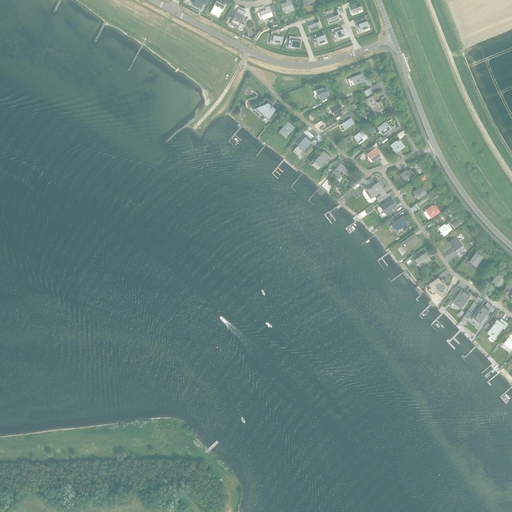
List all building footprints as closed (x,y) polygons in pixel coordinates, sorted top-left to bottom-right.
[(194,0),(193,4),(200,8),(203,3),(206,4),(208,0),(194,0)] [(294,11),(293,8),(289,0),(286,0),(287,2),(281,4),(284,12),(289,10),(290,12),(294,11)] [(224,5),(216,1),(210,13),(218,17),(224,5)] [(350,6),(352,13),(362,9),(360,2),(350,6)] [(266,10),(260,12),(263,19),(268,18),(268,19),(271,18),(272,20),(275,18),(274,15),(272,16),(269,6),(265,7),(266,10)] [(244,16),(246,13),(238,9),(237,12),(230,24),(238,28),(244,16)] [(329,21),(339,18),(337,11),(327,15),(329,21)] [(318,18),(308,22),(310,28),(320,25),(318,18)] [(356,25),(359,33),(365,31),(365,29),(369,27),(367,21),(355,25),(356,25)] [(332,33),(335,41),(341,38),(341,37),(345,35),(346,35),(343,29),(332,33)] [(271,35),(269,43),(276,44),(277,42),(281,43),(282,36),(270,35),(271,35)] [(313,39),(316,47),(322,44),(322,43),(326,41),(327,41),(324,35),(313,39)] [(289,40),(288,48),(295,49),(295,47),(300,47),(299,48),(300,48),(301,41),(289,39),(289,40)] [(365,81),(362,74),(352,77),(355,84),(365,81)] [(373,93),(370,87),(364,91),(366,96),(373,93)] [(326,88),(323,89),(322,88),(316,90),(319,99),(329,95),(326,88)] [(372,115),(384,109),(380,101),(377,103),(373,95),(367,99),(370,106),(368,107),(372,115)] [(276,113),(269,107),(271,106),(268,103),(265,104),(253,109),(255,109),(270,121),(276,113)] [(339,104),(330,109),(334,115),(339,112),(341,115),(347,111),(347,110),(345,108),(343,110),(339,104)] [(354,123),(350,118),(353,116),(351,112),(343,118),(345,121),(338,125),(342,131),(354,123)] [(290,123),(291,123),(288,120),(278,132),(285,137),(294,127),(290,123)] [(387,122),(384,124),(383,123),(377,127),(383,134),(391,128),(387,122)] [(362,130),(353,136),(359,143),(367,137),(362,130)] [(312,141),(306,135),(294,149),(300,154),(302,152),(305,155),(312,146),(309,144),(312,141)] [(397,142),(396,140),(391,145),(396,152),(404,146),(400,140),(397,142)] [(376,149),(374,151),(373,149),(367,154),(372,161),(381,155),(376,149)] [(312,164),(317,168),(319,166),(323,170),(326,166),(328,167),(331,163),(327,160),(329,158),(322,152),(318,157),(316,155),(311,161),(313,162),(312,164)] [(347,168),(341,162),(332,173),(339,178),(347,168)] [(416,164),(422,173),(425,171),(419,162),(416,164)] [(410,169),(407,170),(406,169),(400,173),(406,181),(414,175),(410,169)] [(362,177),(357,182),(359,184),(363,181),(368,188),(365,190),(370,197),(372,196),(373,197),(379,192),(381,195),(376,198),(377,200),(382,197),(387,194),(383,189),(378,182),(375,184),(373,182),(371,184),(368,180),(366,180),(362,177)] [(422,187),(420,189),(419,187),(413,192),(418,199),(427,193),(422,187)] [(395,210),(393,208),(396,206),(391,198),(380,206),(387,216),(395,210)] [(435,205),(433,207),(432,206),(426,210),(431,217),(439,211),(435,205)] [(407,223),(402,216),(391,224),(396,231),(407,223)] [(458,219),(451,224),(454,228),(461,224),(458,219)] [(448,223),(445,225),(444,224),(438,228),(443,235),(452,230),(448,223)] [(413,246),(412,244),(419,239),(414,233),(400,243),(405,251),(413,246)] [(456,237),(449,242),(460,258),(466,250),(456,237)] [(476,251),(468,262),(475,267),(483,257),(476,251)] [(425,252),(417,258),(422,266),(430,259),(425,252)] [(497,276),(496,275),(491,281),(499,287),(507,275),(501,271),(497,276)] [(441,280),(438,277),(428,284),(431,288),(432,287),(443,295),(449,286),(441,280)] [(456,286),(451,293),(454,295),(457,291),(458,292),(459,292),(452,302),(461,309),(470,296),(468,295),(461,290),(460,290),(459,289),(459,288),(456,286)] [(480,322),(481,320),(489,310),(481,305),(472,317),(480,322)] [(502,328),(504,329),(508,324),(500,318),(499,321),(497,319),(494,322),(492,321),(491,324),(492,325),(487,333),(494,338),(502,328)] [(511,331),(501,346),(498,343),(496,346),(496,347),(498,344),(501,347),(504,344),(511,349),(507,354),(507,355),(511,348),(511,331)]
